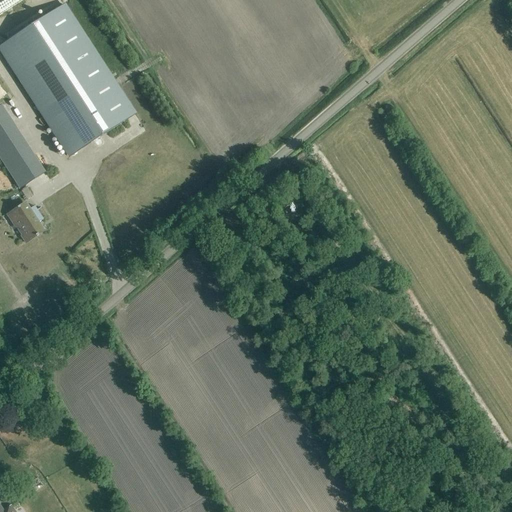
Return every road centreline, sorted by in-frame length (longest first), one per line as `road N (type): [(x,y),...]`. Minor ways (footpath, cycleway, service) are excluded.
road 1 (tertiary): [(0,399),(460,0)]
road 2 (track): [(275,160),(511,498)]
